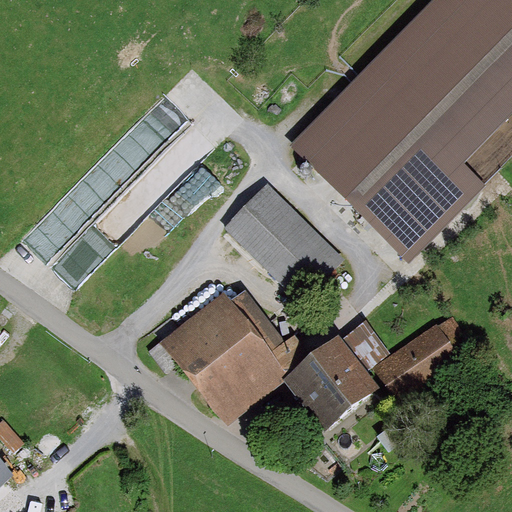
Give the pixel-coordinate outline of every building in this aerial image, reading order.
[(511,1),(510,0),(449,0),(307,143),(413,248),(462,199),(439,176),(511,102),(511,1)] [(329,255),(257,184),(221,220),(293,291),(329,255)] [(322,417),(366,384),(330,335),(292,362),(240,292),(171,342),(163,331),(148,342),(160,359),(162,358),(176,348),(228,418),(284,377),(288,382),(293,378),(322,417)] [(457,355),(436,324),(375,365),(396,396),(457,355)] [(0,474),(16,460),(0,441),(0,474)]
